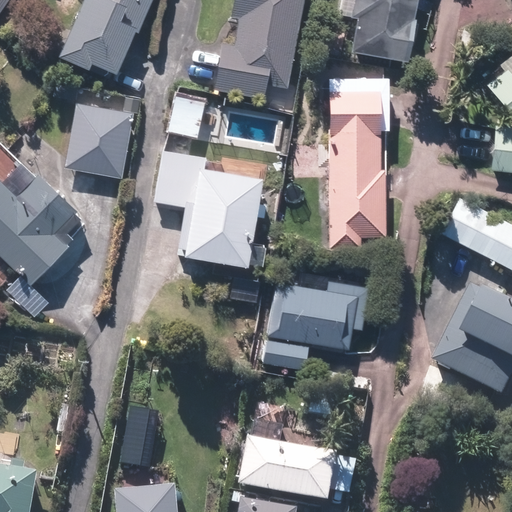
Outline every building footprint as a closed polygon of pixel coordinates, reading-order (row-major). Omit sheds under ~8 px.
[(88,63),(114,74),(132,30),(136,32),(149,0),(80,0),(57,55),(86,68),(88,63)] [(286,89),(301,0),(233,0),(231,17),(239,18),(234,47),(223,45),(215,90),(262,98),(264,85),(286,89)] [(354,0),(352,17),(356,17),(350,50),(406,60),(413,19),(411,19),(414,0),(354,0)] [(511,126),(494,124),(489,171),(511,173),(511,73),(509,76),(503,70),(484,86),(511,119),(511,126)] [(78,74),(59,71),(55,98),(74,101),(78,74)] [(375,89),(326,90),(329,246),(359,246),(359,237),(383,237),(382,170),(376,170),(375,89)] [(76,103),(64,167),(119,177),(131,113),(76,103)] [(170,104),(165,132),(196,138),(201,110),(170,104)] [(198,167),(183,254),(243,265),(258,178),(198,167)] [(0,181),(0,256),(29,285),(67,246),(55,234),(76,213),(35,173),(14,195),(0,181)] [(511,230),(457,201),(440,233),(511,270),(511,268),(511,230)] [(275,283),(267,334),(346,347),(355,296),(275,283)] [(511,365),(511,308),(468,287),(430,361),(497,395),(511,365)] [(308,348),(267,340),(262,363),(304,371),(308,348)] [(148,467),(158,413),(129,407),(119,462),(148,467)] [(246,439),(237,486),(324,503),(333,456),(246,439)] [(0,511),(28,511),(35,474),(0,468),(0,511)] [(174,511),(172,488),(112,493),(113,511),(174,511)] [(292,511),(293,509),(239,500),(236,511),(292,511)]
